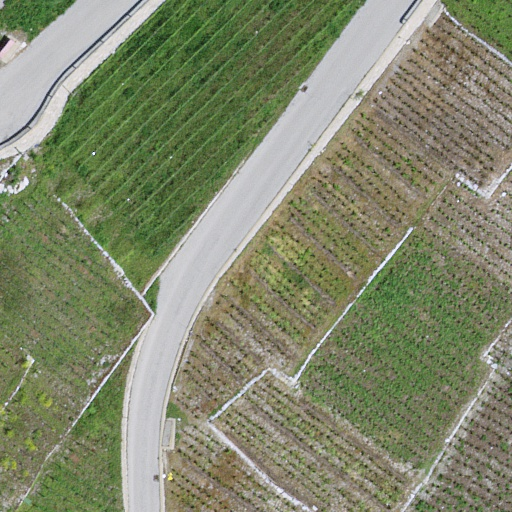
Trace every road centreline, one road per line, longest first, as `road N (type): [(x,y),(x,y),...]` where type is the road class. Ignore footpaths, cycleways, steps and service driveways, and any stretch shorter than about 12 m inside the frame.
road 1 (unclassified): [(145,511),(143,410),(172,316),(223,230),(390,0)]
road 2 (unclassified): [(111,0),(0,104)]
